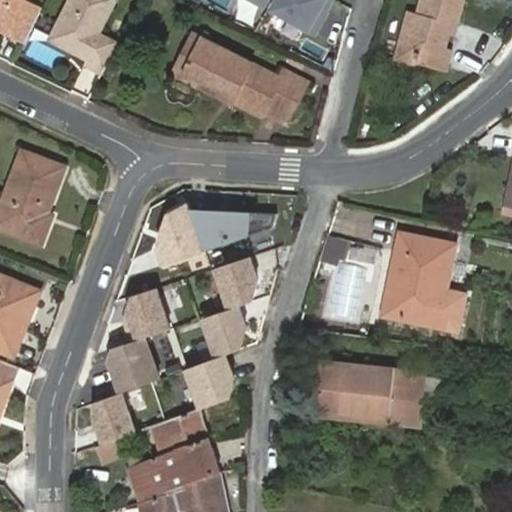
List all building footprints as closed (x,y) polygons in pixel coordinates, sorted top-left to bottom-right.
[(0,0),(0,26),(28,40),(42,8),(27,1),(26,0),(0,0)] [(102,34),(118,0),(73,0),(54,40),(92,58),(89,64),(104,71),(113,53),(105,49),(110,38),(102,34)] [(321,3),(322,0),(274,0),(271,5),(315,30),(327,7),(321,3)] [(410,10),(399,49),(418,54),(416,64),(442,70),(448,50),(444,48),(448,32),(451,22),(456,23),(461,0),(422,0),(419,13),(410,10)] [(186,67),(203,34),(194,29),(174,67),(232,98),(234,95),(236,91),(186,67)] [(280,73),(203,34),(186,67),(236,91),(234,95),(263,111),(268,101),(290,112),(305,86),(280,73)] [(418,54),(399,49),(397,58),(416,64),(418,54)] [(285,63),(280,73),(305,86),(309,77),(285,63)] [(50,223),(53,216),(69,170),(27,155),(0,230),(48,247),(56,225),(50,223)] [(157,241),(162,263),(185,257),(203,251),(249,235),(251,211),(190,209),(188,201),(165,213),(157,241)] [(58,218),(53,216),(50,223),(56,225),(58,218)] [(323,235),(320,258),(341,261),(344,238),(323,235)] [(397,286),(390,315),(445,328),(464,331),(472,298),(452,293),(462,248),(408,236),(405,253),(415,255),(407,287),(397,286)] [(405,253),(397,286),(407,287),(415,255),(405,253)] [(260,283),(251,256),(215,268),(229,309),(247,302),(260,297),(260,283)] [(0,278),(0,350),(18,358),(43,295),(0,278)] [(126,314),(135,341),(171,328),(158,288),(141,294),(131,295),(126,314)] [(245,334),(236,306),(200,319),(214,359),(227,354),(233,352),(245,348),(245,334)] [(106,362),(118,394),(161,377),(147,337),(128,344),(112,348),(106,362)] [(236,378),(227,354),(184,370),(198,410),(217,403),(230,399),(236,378)] [(0,420),(19,368),(0,360),(0,420)] [(323,363),(318,411),(420,422),(423,398),(444,400),(446,380),(425,378),(425,373),(323,363)] [(92,417),(101,445),(137,432),(123,392),(118,394),(105,399),(92,403),(92,417)] [(165,455),(211,439),(203,408),(156,426),(165,455)] [(101,445),(97,446),(104,465),(128,456),(122,437),(101,445)] [(143,503),(221,474),(211,439),(165,455),(131,466),(143,503)] [(229,511),(221,474),(143,503),(144,511),(229,511)]
